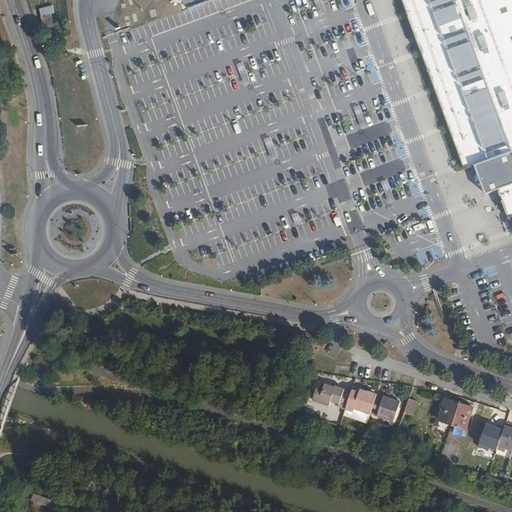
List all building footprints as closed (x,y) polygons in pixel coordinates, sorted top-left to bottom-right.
[(213,0),(217,10),(231,6),(228,0),(213,0)] [(511,0),(402,0),(464,169),(475,165),(485,194),(498,189),(509,218),(511,216),(511,0)] [(52,5),(38,8),(40,16),(54,12),(52,5)] [(401,220),(407,233),(423,226),(418,212),(401,220)] [(401,402),(378,393),(369,390),(368,392),(361,389),(360,392),(353,389),(352,391),(337,386),(337,388),(327,384),(325,389),(319,387),(314,400),(330,406),(332,401),(340,403),(339,405),(354,411),(355,408),(371,414),(372,413),(394,421),(401,402)] [(452,424),(459,401),(445,397),(437,419),(452,424)] [(414,415),(419,401),(411,398),(406,412),(414,415)] [(466,429),(474,406),(459,401),(452,424),(466,429)] [(511,449),(511,423),(506,422),(503,431),(498,444),(497,448),(505,451),(506,447),(511,449)] [(498,444),(503,431),(494,428),(490,440),(498,444)] [(59,509),(61,502),(34,493),(32,499),(59,509)]
